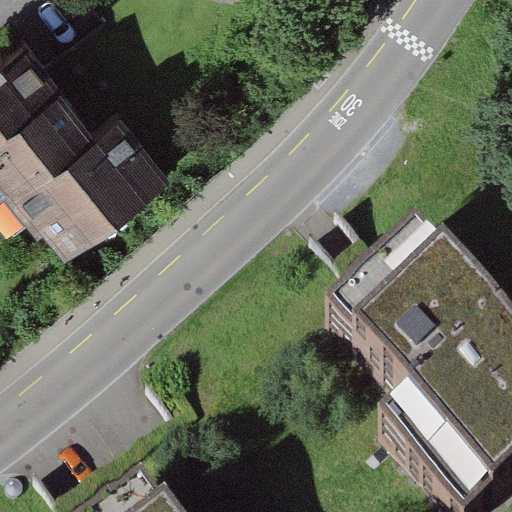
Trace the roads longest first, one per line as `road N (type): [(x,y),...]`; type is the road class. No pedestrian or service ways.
road 1 (residential): [(352,122),(82,381),(0,442)]
road 2 (residential): [(352,122),(441,0)]
